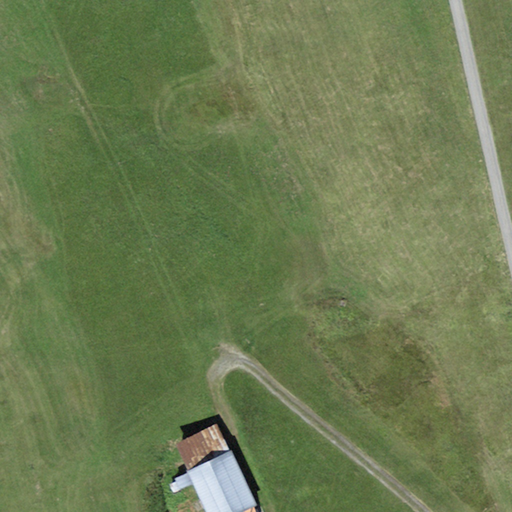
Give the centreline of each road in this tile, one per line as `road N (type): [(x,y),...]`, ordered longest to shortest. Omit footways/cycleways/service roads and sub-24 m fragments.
road 1 (track): [(423,511),(251,368),(229,362),(216,374),(233,434)]
road 2 (track): [(455,0),(511,249)]
